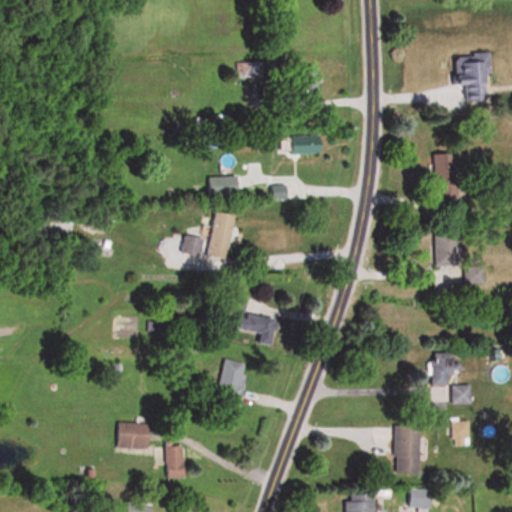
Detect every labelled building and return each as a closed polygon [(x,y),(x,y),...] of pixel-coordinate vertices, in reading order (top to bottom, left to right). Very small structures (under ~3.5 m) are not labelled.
[(479,52),(446,53),(447,78),(439,78),(439,87),(429,88),(430,110),(481,108),(479,52)] [(259,61),(240,62),(241,107),(260,106),(259,61)] [(292,66),(292,87),(315,87),(315,66),(292,66)] [(316,152),(316,135),(277,135),(277,152),(316,152)] [(428,153),(428,191),(446,191),(446,153),(428,153)] [(201,175),(201,193),(233,193),(233,175),(201,175)] [(200,255),(220,258),(225,212),(205,210),(200,255)] [(175,251),(193,253),(195,237),(178,235),(175,251)] [(458,265),(458,283),(476,283),(476,265),(458,265)] [(266,335),(269,317),(238,312),(241,294),(222,291),(216,328),(266,335)] [(438,385),(438,373),(451,373),(451,362),(445,362),(445,352),(424,352),(424,385),(438,385)] [(239,361),(216,358),(210,400),(233,403),(239,361)] [(445,384),(445,402),(463,402),(463,384),(445,384)] [(109,447),(140,447),(140,422),(109,422),(109,447)] [(414,473),(414,424),(389,424),(389,473),(414,473)] [(158,444),(158,476),(178,476),(178,444),(158,444)] [(425,488),(402,488),(402,509),(425,509),(425,488)] [(365,511),(365,491),(337,491),(337,511),(365,511)]
